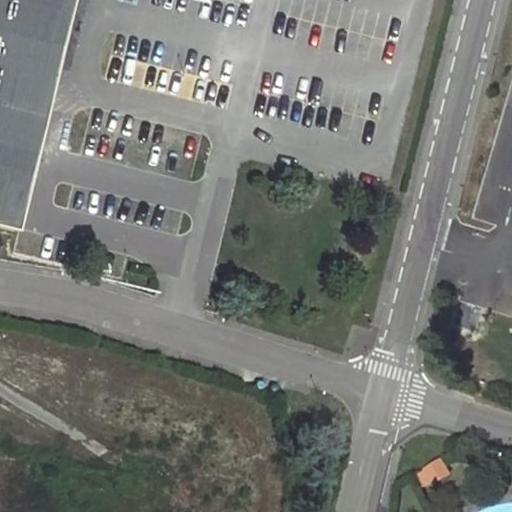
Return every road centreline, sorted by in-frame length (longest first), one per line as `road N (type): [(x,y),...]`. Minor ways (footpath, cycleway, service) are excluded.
road 1 (unclassified): [(382,391),(484,0)]
road 2 (unclassified): [(382,391),(0,289)]
road 3 (unknown): [(210,225),(50,182)]
road 4 (unclassified): [(511,432),(382,391)]
road 5 (unclassified): [(351,511),(382,391)]
